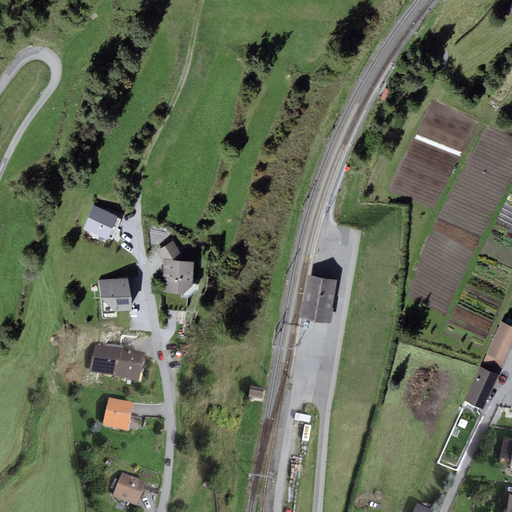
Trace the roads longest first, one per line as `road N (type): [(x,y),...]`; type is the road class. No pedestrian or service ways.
road 1 (residential): [(137,195),(169,401),(161,511)]
road 2 (track): [(199,0),(179,85),(145,155),(137,195)]
road 3 (track): [(0,87),(31,53),(43,53),(55,71),(0,172)]
road 4 (residential): [(511,378),(499,388),(444,511)]
